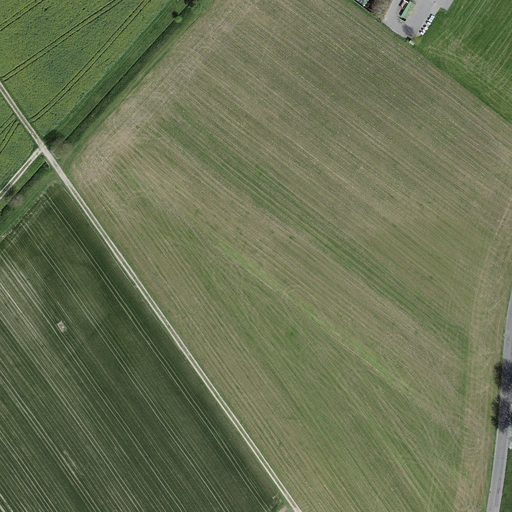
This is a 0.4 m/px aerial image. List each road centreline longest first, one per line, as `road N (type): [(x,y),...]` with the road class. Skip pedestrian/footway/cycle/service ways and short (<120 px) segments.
road 1 (track): [(0,87),(297,511)]
road 2 (track): [(0,233),(209,0)]
road 3 (track): [(0,193),(173,0)]
road 4 (tertiary): [(511,322),(491,511)]
